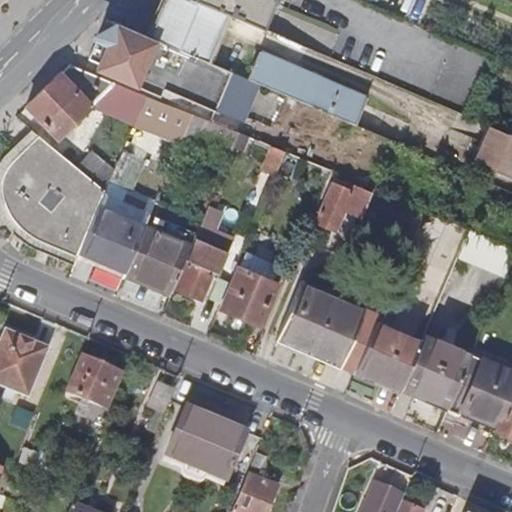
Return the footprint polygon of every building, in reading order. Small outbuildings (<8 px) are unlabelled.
[(209,61),(231,12),(201,0),(166,0),(151,36),(209,61)] [(268,28),(280,0),(201,0),(231,12),(268,28)] [(160,87),(214,110),(231,71),(209,61),(151,36),(108,18),(106,19),(90,57),(91,57),(89,62),(105,68),(103,72),(103,74),(149,95),(150,92),(156,95),(160,87)] [(264,50),(252,80),(284,93),(355,124),(367,95),(264,50)] [(93,108),(135,127),(147,100),(100,79),(96,88),(75,66),(63,78),(59,74),(27,106),(32,111),(59,138),(93,108)] [(147,100),(135,127),(181,146),(183,139),(195,112),(156,95),(150,92),(149,95),(147,100)] [(195,112),(183,139),(231,160),(243,132),(195,112)] [(511,174),(511,173),(511,132),(490,123),(475,159),(511,174)] [(43,243),(77,259),(77,258),(79,253),(100,207),(106,193),(114,174),(94,156),(81,171),(42,137),(24,155),(14,165),(10,172),(7,186),(8,201),(12,214),(21,227),(30,236),(43,243)] [(261,169),(277,176),(288,151),(271,144),(261,169)] [(365,220),(412,240),(425,210),(379,190),(377,194),(338,177),(319,220),(336,227),(346,206),(367,215),(365,220)] [(79,253),(125,273),(136,249),(143,233),(145,228),(100,207),(79,253)] [(229,216),(211,208),(190,255),(175,289),(202,301),(204,298),(210,300),(230,253),(216,247),(229,216)] [(458,260),(505,280),(511,263),(511,247),(471,230),(458,260)] [(123,277),(171,298),(175,289),(190,255),(143,233),(136,249),(125,273),(123,277)] [(223,307),(260,324),(277,282),(274,280),(280,263),(248,250),(223,307)] [(79,253),(77,258),(108,272),(123,279),(123,277),(125,273),(79,253)] [(330,372),(351,380),(354,374),(375,325),(329,305),(332,296),(318,290),(314,298),(293,289),(268,345),(279,350),(303,360),(330,372)] [(401,304),(387,298),(375,325),(354,374),(363,378),(400,394),(421,345),(389,331),(401,304)] [(7,332),(0,349),(0,388),(27,400),(48,350),(7,332)] [(400,394),(446,414),(471,357),(424,337),(421,345),(400,394)] [(511,391),(511,374),(471,357),(446,414),(458,419),(461,413),(497,429),(510,399),(509,399),(511,391)] [(118,376),(78,359),(62,395),(96,410),(104,393),(109,395),(118,376)] [(147,410),(163,417),(172,396),(157,389),(147,410)] [(511,399),(510,399),(497,429),(495,434),(511,441),(511,399)] [(247,428),(187,402),(163,458),(223,484),(247,428)] [(261,511),(272,486),(246,475),(229,511),(261,511)] [(395,511),(396,511),(403,495),(373,482),(360,511),(395,511)] [(112,511),(116,506),(78,488),(66,511),(112,511)] [(422,511),(428,502),(405,491),(403,495),(396,511),(422,511)] [(0,511),(16,511),(20,502),(0,494),(0,511)]
